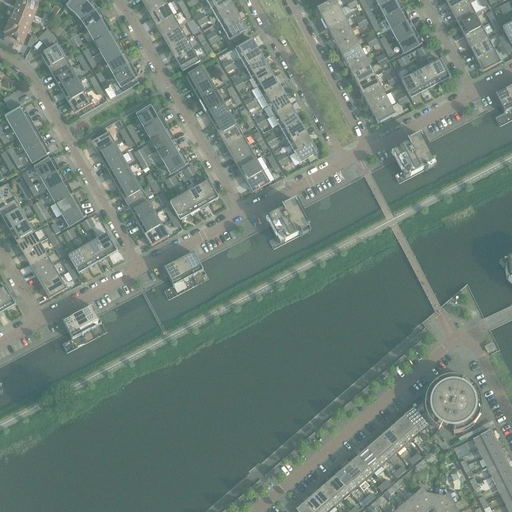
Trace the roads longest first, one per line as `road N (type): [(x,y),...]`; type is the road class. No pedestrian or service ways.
road 1 (residential): [(253,511),(455,339),(471,337)]
road 2 (residential): [(141,267),(34,81),(0,52)]
road 3 (residential): [(118,0),(242,215)]
road 4 (residential): [(251,0),(344,161)]
road 5 (residential): [(367,148),(288,0)]
